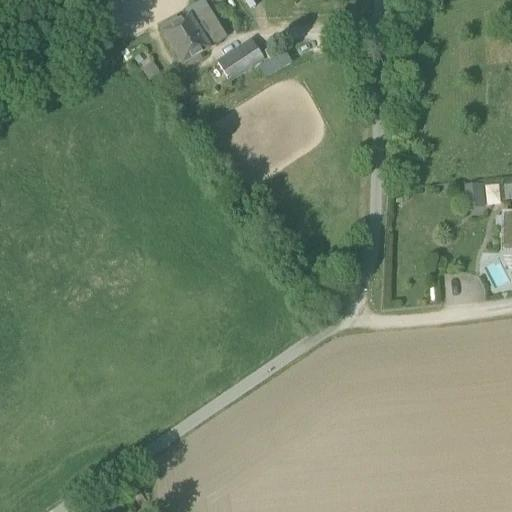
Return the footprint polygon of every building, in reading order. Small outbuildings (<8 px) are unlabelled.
[(208,11),(190,21),(196,31),(202,27),(206,34),(201,38),(209,51),(226,40),(208,11)] [(182,67),(209,51),(201,38),(206,34),(202,27),(196,31),(190,21),(189,19),(162,35),(182,67)] [(217,66),(229,83),(263,61),(251,44),(217,66)] [(467,188),(467,208),(485,207),(485,188),(467,188)] [(511,215),(511,230),(502,230),(502,252),(511,252),(511,215)] [(511,230),(511,215),(502,215),(502,230),(511,230)]
